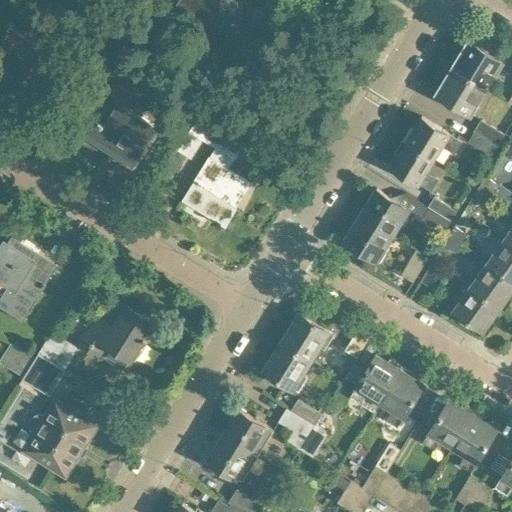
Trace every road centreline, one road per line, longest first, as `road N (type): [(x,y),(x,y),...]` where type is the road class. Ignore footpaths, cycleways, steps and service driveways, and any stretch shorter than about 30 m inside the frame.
road 1 (residential): [(284,253),(434,0)]
road 2 (residential): [(248,307),(0,161)]
road 3 (residential): [(501,382),(284,253)]
road 4 (residential): [(122,511),(248,307)]
